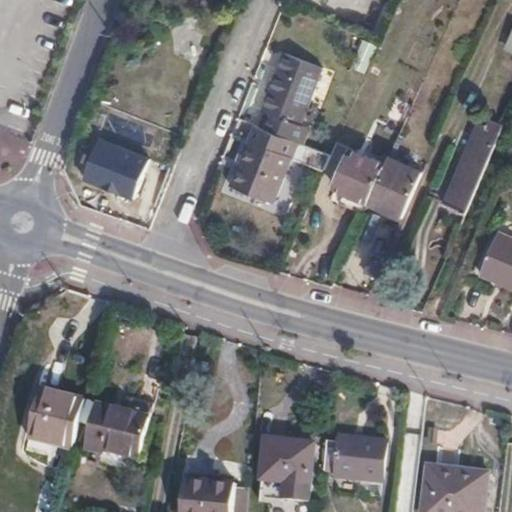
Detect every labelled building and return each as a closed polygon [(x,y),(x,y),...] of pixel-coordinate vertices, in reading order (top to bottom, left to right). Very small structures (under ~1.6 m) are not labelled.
[(370,63),(377,46),(364,41),(357,57),(370,63)] [(301,137),(305,138),(310,125),(301,120),(324,63),(286,47),(262,105),(272,110),(267,124),(301,137)] [(267,124),(256,120),(233,181),(276,197),(293,152),(295,152),(301,137),(267,124)] [(447,200),(469,209),(495,148),(503,130),(482,121),(447,200)] [(83,184),(136,202),(152,157),(99,139),(83,184)] [(333,179),(373,196),(390,157),(350,140),(333,179)] [(406,210),(427,163),(393,148),(390,157),(373,196),(406,210)] [(511,235),(501,231),(482,273),(511,285),(511,235)] [(73,447),(86,398),(41,386),(28,435),(73,447)] [(133,391),(129,405),(152,412),(155,397),(133,391)] [(152,412),(129,405),(99,397),(86,445),(103,450),(104,447),(138,456),(152,412)] [(339,438),(327,437),(324,467),(336,469),(336,474),(384,480),(388,439),(340,432),(339,438)] [(308,501),(315,443),(267,438),(261,496),(308,501)] [(484,511),(490,473),(436,466),(430,511),(484,511)] [(234,511),(237,484),(186,478),(182,511),(234,511)] [(246,511),(249,485),(237,484),(234,511),(246,511)]
